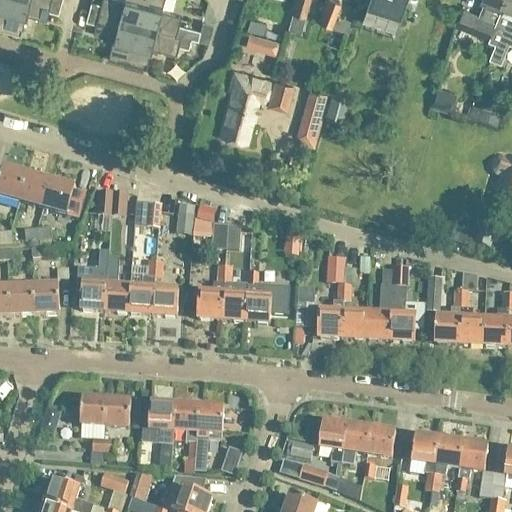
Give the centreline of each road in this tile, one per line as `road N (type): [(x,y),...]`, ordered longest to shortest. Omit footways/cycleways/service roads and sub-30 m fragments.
road 1 (residential): [(511,277),(0,129)]
road 2 (residential): [(287,377),(41,358)]
road 3 (residential): [(511,410),(287,377)]
road 4 (residential): [(243,511),(287,377)]
road 5 (residential): [(0,492),(41,358)]
